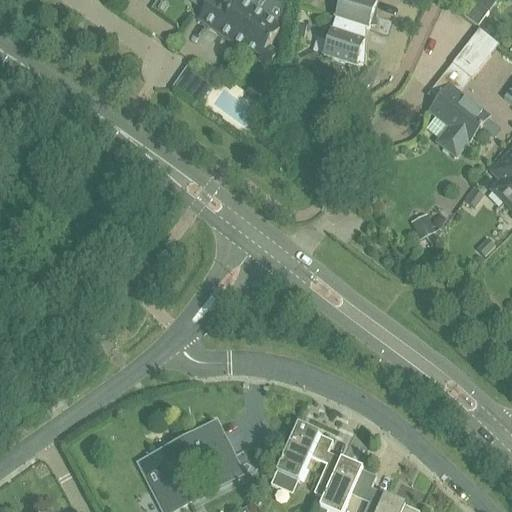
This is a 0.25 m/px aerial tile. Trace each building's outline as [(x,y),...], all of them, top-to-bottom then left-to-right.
[(165,0),(199,22),(242,52),(245,48),(261,59),(257,64),(268,71),(280,54),(271,48),(284,28),(280,26),(289,13),(270,0),(165,0)] [(342,0),(336,19),(367,29),(367,30),(370,31),(371,28),(377,29),(378,16),(374,15),(378,5),(375,5),(376,0),(342,0)] [(478,27),(497,2),(495,0),(459,0),(459,1),(470,10),(464,17),(478,27)] [(311,28),(300,26),(303,10),(299,10),(293,39),(308,42),(311,28)] [(367,29),(336,19),(324,58),(358,69),(358,66),(365,66),(366,54),(363,53),(366,43),(363,42),(367,30),(367,29)] [(469,145),(480,131),(481,132),(484,129),(483,128),(490,119),(456,92),(468,77),(473,80),(491,57),(472,42),(454,65),(453,65),(431,93),(442,101),(432,114),(452,130),(442,143),(442,147),(455,157),(459,156),(468,144),(469,145)] [(179,83),(174,90),(196,105),(206,91),(207,92),(211,86),(188,70),(179,83)] [(511,154),(493,174),(502,183),(493,192),(511,210),(511,154)] [(325,500),(341,463),(328,457),(334,444),(307,432),(306,434),(299,430),(300,427),(299,426),(272,487),(278,490),(283,488),(287,479),(299,484),(311,457),(328,465),(314,496),(325,500)] [(190,499),(241,474),(217,427),(144,464),(168,511),(175,511),(192,504),(190,499)] [(341,463),(325,500),(321,509),(326,511),(345,511),(354,492),(372,501),(367,511),(379,511),(385,499),(372,492),(378,480),(341,463)] [(414,511),(385,499),(379,511),(414,511)]
